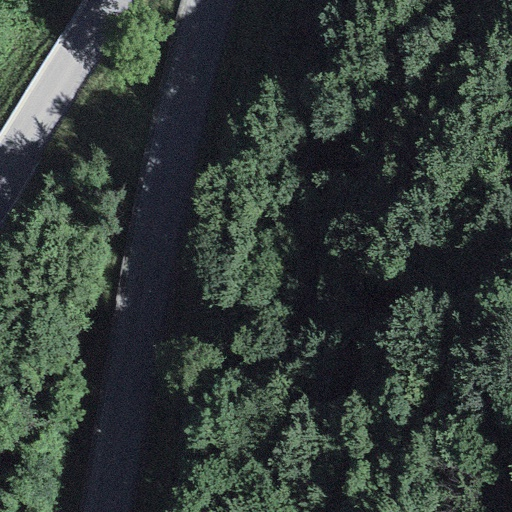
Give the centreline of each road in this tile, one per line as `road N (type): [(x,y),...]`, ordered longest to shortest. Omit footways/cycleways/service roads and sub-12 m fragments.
road 1 (unclassified): [(211,0),(137,290),(98,511)]
road 2 (unclassified): [(0,170),(107,0)]
